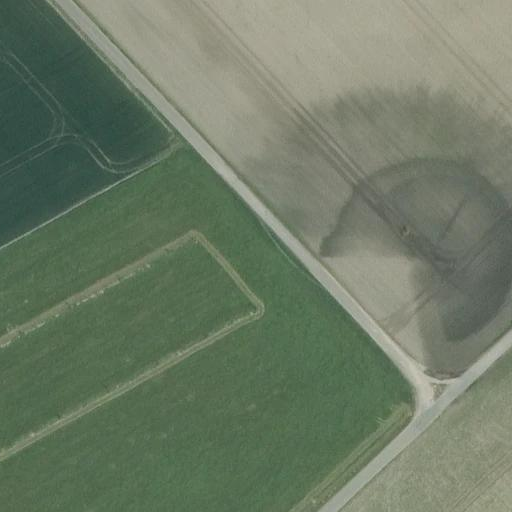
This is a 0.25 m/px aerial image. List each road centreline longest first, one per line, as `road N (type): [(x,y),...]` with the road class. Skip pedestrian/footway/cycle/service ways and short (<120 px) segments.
road 1 (track): [(51,0),(434,409)]
road 2 (unclassified): [(511,336),(325,511)]
